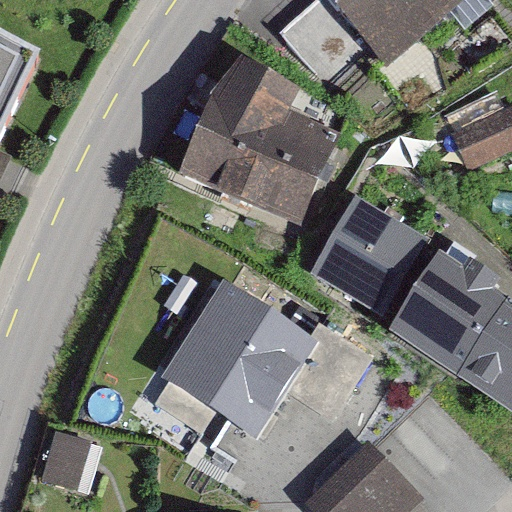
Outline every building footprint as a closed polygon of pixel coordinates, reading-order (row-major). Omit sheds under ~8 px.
[(476,5),(472,0),(303,0),(368,86),(476,5)] [(0,241),(76,64),(0,32),(0,241)] [(320,94),(246,60),(190,183),(310,238),(353,145),(306,124),(320,94)] [(511,165),(511,108),(461,131),(482,179),(511,165)] [(420,246),(362,211),(318,284),(376,319),(420,246)] [(463,378),(509,311),(486,297),(495,282),(473,269),(466,281),(441,265),(396,337),(463,378)] [(309,343),(225,290),(158,396),(246,451),(280,397),(334,431),(376,364),(319,328),(309,343)] [(511,312),(509,311),(463,378),(511,408),(511,312)] [(105,446),(55,434),(40,493),(90,505),(105,446)] [(433,511),(437,508),(381,453),(323,511),(433,511)]
